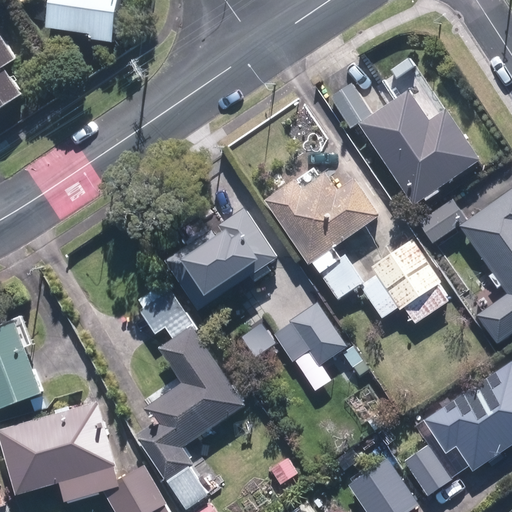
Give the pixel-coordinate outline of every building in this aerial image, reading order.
[(120,0),(53,0),(50,30),(95,37),(95,40),(114,43),(120,0)] [(0,37),(0,115),(26,99),(8,72),(18,65),(0,37)] [(361,125),(415,205),(481,161),(447,111),(431,122),(410,92),(361,125)] [(267,201),(311,264),(380,216),(354,179),(337,191),(325,174),(302,190),(296,181),(267,201)] [(511,190),(461,227),(510,296),(481,316),(500,342),(511,333),(511,190)] [(451,200),(418,223),(431,243),(465,220),(451,200)] [(167,261),(200,311),(278,259),(245,209),(167,261)] [(410,241),(373,268),(402,309),(440,283),(410,241)] [(196,328),(171,292),(143,311),(158,333),(168,326),(176,338),(161,348),(184,382),(146,407),(157,424),(139,436),(186,505),(206,492),(190,469),(195,466),(183,448),(246,406),(194,329),(196,328)] [(318,305),(276,334),(294,360),(310,349),(320,364),(346,346),(318,305)] [(277,351),(259,321),(236,336),(254,365),(277,351)] [(0,409),(44,392),(18,324),(0,331),(0,409)] [(457,445),(474,470),(511,445),(511,363),(425,420),(447,452),(457,445)] [(68,500),(105,489),(118,511),(170,511),(167,507),(168,506),(145,466),(117,482),(112,467),(117,466),(99,403),(1,432),(20,494),(63,482),(68,500)] [(452,478),(429,445),(406,462),(429,495),(452,478)] [(269,467),(281,486),(300,473),(289,454),(269,467)] [(406,511),(419,504),(388,459),(352,483),(371,511),(406,511)]
